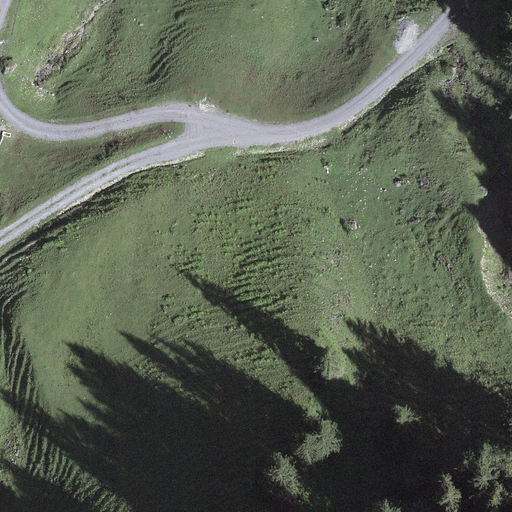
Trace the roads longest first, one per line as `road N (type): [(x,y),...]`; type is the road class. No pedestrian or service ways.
road 1 (track): [(461,0),(437,34),(348,111),(302,130),(207,140),(144,158),(0,239)]
road 2 (track): [(207,140),(199,122),(171,113),(39,129),(0,96)]
